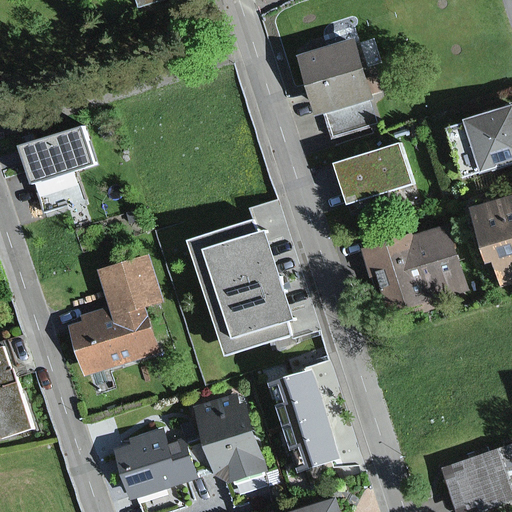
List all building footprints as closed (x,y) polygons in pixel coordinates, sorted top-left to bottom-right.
[(361,36),(307,53),(325,111),(332,109),(340,135),(387,120),(361,36)] [(511,105),(474,117),(491,170),(511,162),(511,105)] [(103,163),(90,125),(33,144),(55,212),(92,200),(82,170),(103,163)] [(421,181),(407,140),(342,161),(355,202),(421,181)] [(511,195),(479,206),(491,245),(511,239),(511,195)] [(254,222),(188,244),(226,360),(293,338),(289,324),(295,322),(266,232),(258,235),(254,222)] [(456,222),(416,234),(437,301),(477,289),(456,222)] [(416,234),(373,247),(393,315),(437,301),(416,234)] [(511,239),(491,245),(496,262),(502,260),(510,285),(511,284),(511,239)] [(120,316),(72,329),(85,374),(158,352),(151,326),(168,321),(150,261),(107,273),(120,316)] [(0,385),(23,378),(26,377),(15,345),(0,349),(0,385)] [(310,373),(268,387),(291,454),(332,440),(310,373)] [(23,378),(0,385),(0,433),(9,430),(12,439),(39,430),(23,378)] [(245,399),(195,413),(213,476),(224,473),(227,485),(267,473),(245,399)] [(173,438),(124,454),(137,498),(198,479),(186,441),(175,444),(173,438)] [(511,450),(452,471),(466,511),(489,511),(511,504),(511,450)]
